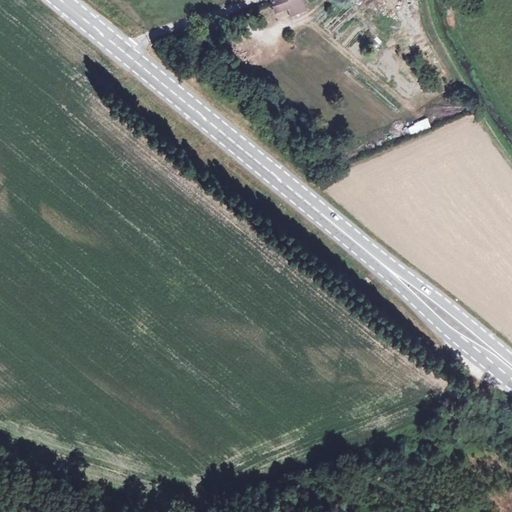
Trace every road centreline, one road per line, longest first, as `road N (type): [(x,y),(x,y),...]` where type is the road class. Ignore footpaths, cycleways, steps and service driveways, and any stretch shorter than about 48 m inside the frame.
road 1 (secondary): [(120,50),(511,371)]
road 2 (residential): [(120,50),(256,0)]
